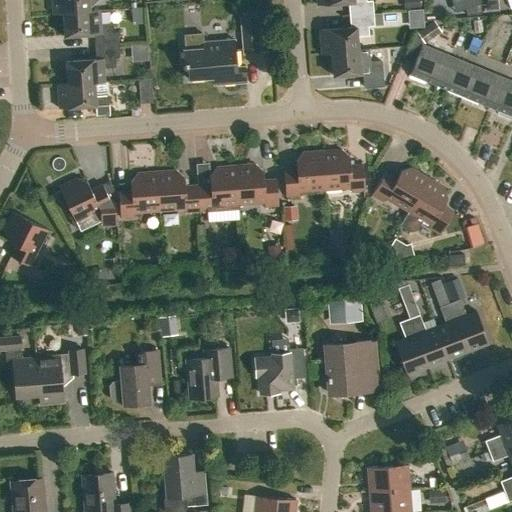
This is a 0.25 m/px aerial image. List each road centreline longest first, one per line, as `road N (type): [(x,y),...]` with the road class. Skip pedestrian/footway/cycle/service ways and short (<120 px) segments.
road 1 (residential): [(335,445),(305,420),(0,445)]
road 2 (residential): [(304,113),(371,112),(419,130),(481,189),(511,263)]
road 3 (residential): [(24,133),(304,113)]
road 4 (residential): [(335,445),(511,366)]
road 5 (residential): [(24,133),(15,0)]
